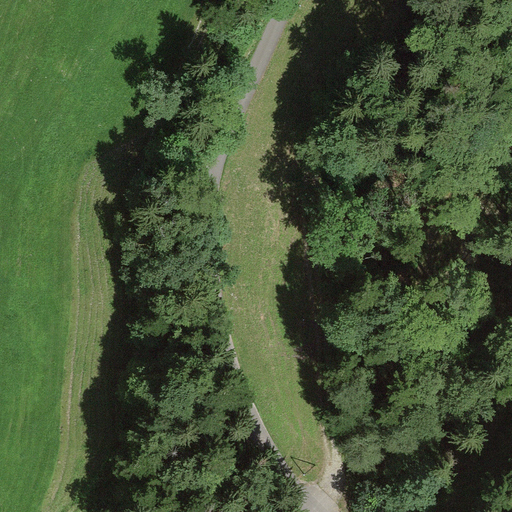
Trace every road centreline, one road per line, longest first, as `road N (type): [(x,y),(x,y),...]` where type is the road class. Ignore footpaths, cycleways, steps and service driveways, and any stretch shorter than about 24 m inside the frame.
road 1 (unclassified): [(284,0),(220,157),(211,222),(222,323),(245,404),(312,511)]
road 2 (track): [(78,511),(131,449),(141,413),(152,313),(148,170),(215,0)]
road 3 (track): [(323,511),(311,166),(330,120),(410,0)]
